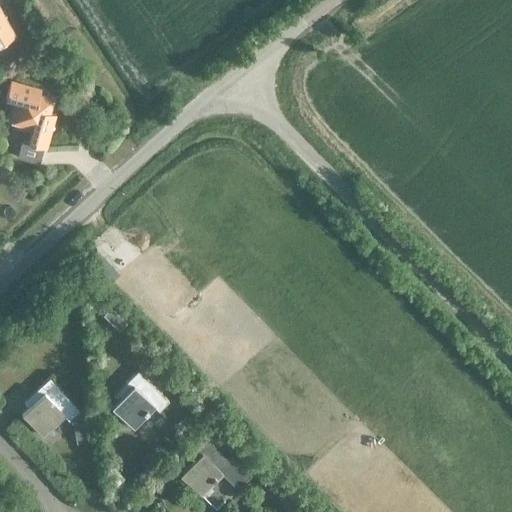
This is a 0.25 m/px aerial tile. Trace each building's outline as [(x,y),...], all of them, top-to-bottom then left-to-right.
[(0,43),(13,37),(5,22),(7,16),(1,15),(0,13),(0,43)] [(10,81),(5,98),(18,101),(13,121),(32,126),(27,143),(22,141),(17,157),(39,163),(43,147),(44,147),(49,132),(54,129),(51,123),(54,114),(45,111),(48,101),(38,98),(40,89),(10,81)] [(158,411),(168,401),(137,370),(112,395),(117,400),(111,407),(133,429),(154,407),(158,411)] [(67,419),(78,410),(48,377),(22,401),(26,406),(20,412),(41,435),(63,415),(67,419)] [(221,473),(225,478),(236,488),(250,473),(231,456),(227,459),(204,437),(180,462),(185,467),(179,474),(200,495),(221,473)]
